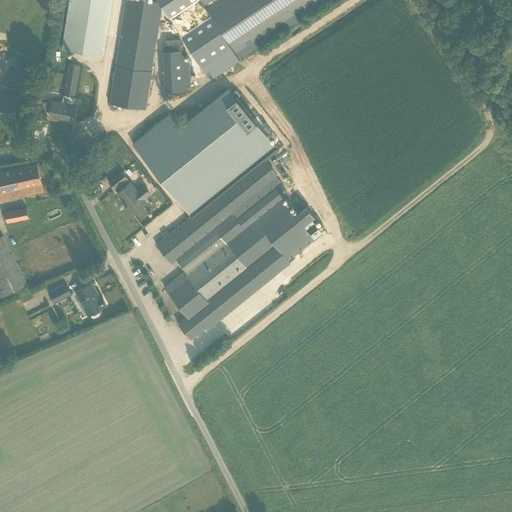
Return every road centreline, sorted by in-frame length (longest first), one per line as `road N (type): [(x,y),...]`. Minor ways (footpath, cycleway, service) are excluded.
road 1 (track): [(182,388),(489,139),(491,120),(412,0)]
road 2 (unclassified): [(245,511),(56,147)]
road 3 (unclassified): [(56,147),(240,77),(354,0)]
